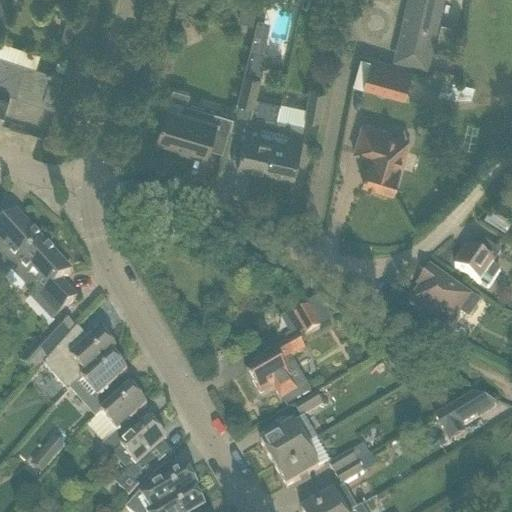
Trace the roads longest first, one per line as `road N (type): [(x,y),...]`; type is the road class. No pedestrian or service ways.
road 1 (residential): [(249,511),(102,257),(87,180)]
road 2 (residential): [(333,265),(174,199),(87,180)]
road 3 (residential): [(333,265),(380,269),(429,248),(511,155)]
road 4 (track): [(511,381),(404,329),(333,265)]
road 5 (residential): [(87,180),(131,0)]
